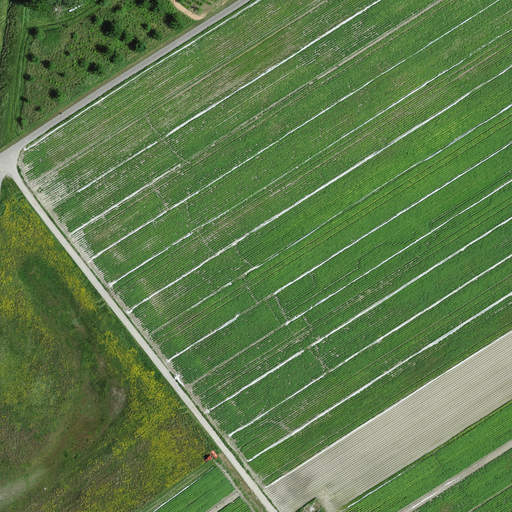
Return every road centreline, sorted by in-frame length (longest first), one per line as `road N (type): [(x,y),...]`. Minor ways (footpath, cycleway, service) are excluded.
road 1 (unclassified): [(1,158),(274,511)]
road 2 (unclassified): [(1,158),(245,0)]
